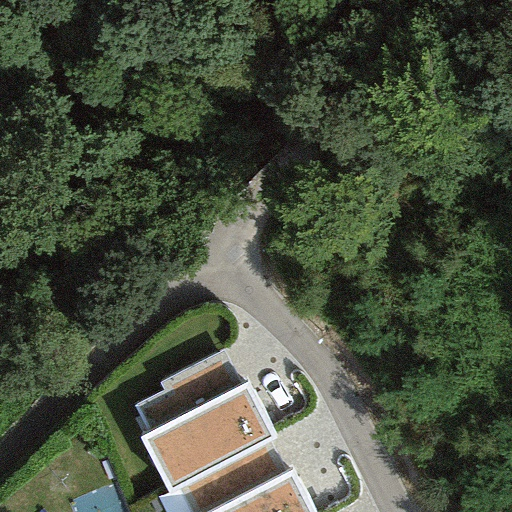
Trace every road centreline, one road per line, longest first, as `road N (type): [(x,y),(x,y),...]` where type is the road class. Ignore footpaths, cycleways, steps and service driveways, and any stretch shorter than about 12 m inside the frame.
road 1 (unclassified): [(459,0),(211,255)]
road 2 (residential): [(211,255),(315,358),(391,511)]
road 3 (unclassified): [(0,460),(211,255)]
